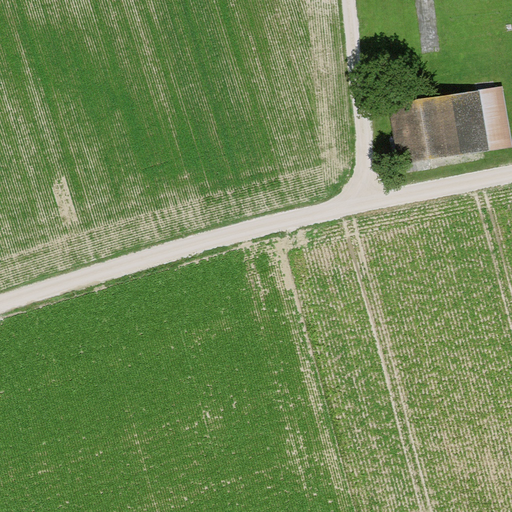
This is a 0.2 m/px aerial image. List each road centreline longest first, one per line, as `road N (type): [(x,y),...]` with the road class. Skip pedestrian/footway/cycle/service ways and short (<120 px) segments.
road 1 (track): [(0,303),(251,228),(511,174)]
road 2 (track): [(372,200),(348,0)]
